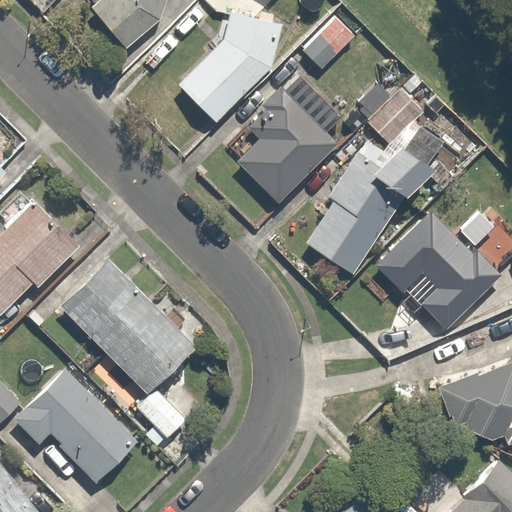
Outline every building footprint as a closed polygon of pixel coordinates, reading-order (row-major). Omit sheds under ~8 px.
[(94,0),(90,4),(124,45),(161,15),(165,0),(94,0)] [(343,1),(342,0),(316,0),(327,14),(343,1)] [(352,31),(333,12),(300,46),(319,65),(352,31)] [(272,66),(280,24),(224,13),(219,40),(177,83),(218,122),(272,66)] [(432,85),(414,67),(399,82),(417,100),(432,85)] [(258,136),(237,156),(278,198),(335,144),(322,130),(339,113),(300,72),(286,85),(281,82),(242,120),(258,136)] [(311,233),(355,262),(401,194),(347,159),(325,192),(334,198),(311,233)] [(82,246),(36,198),(0,232),(0,308),(2,310),(31,281),(38,288),(82,246)] [(448,328),(501,272),(429,204),(376,259),(448,328)] [(148,298),(105,253),(57,300),(101,344),(148,298)] [(148,298),(101,344),(146,390),(193,344),(148,298)] [(510,441),(511,439),(511,357),(438,383),(451,421),(492,436),(504,431),(510,441)] [(136,439),(64,366),(14,416),(40,442),(51,431),(98,477),(136,439)] [(0,417),(18,398),(0,381),(0,417)] [(188,416),(154,383),(133,404),(167,437),(188,416)] [(510,511),(511,511),(511,471),(494,454),(458,491),(461,494),(442,511),(510,511)] [(39,511),(0,457),(0,511),(39,511)] [(389,511),(362,485),(334,511),(389,511)]
